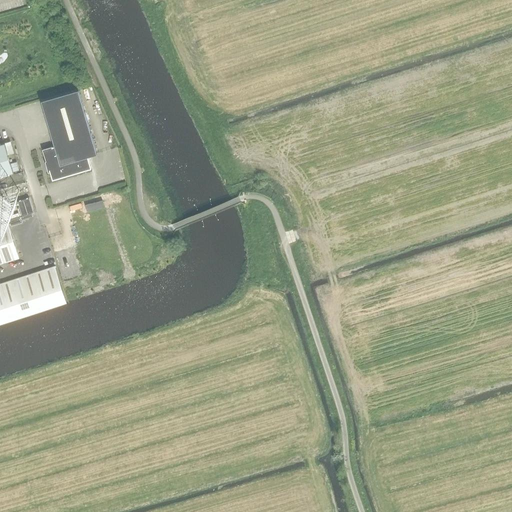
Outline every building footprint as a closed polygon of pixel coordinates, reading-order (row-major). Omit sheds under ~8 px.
[(43,150),(47,162),(52,180),(91,169),(87,157),(97,154),(78,90),(41,101),(54,147),(43,150)] [(0,144),(0,176),(13,173),(4,143),(0,144)] [(29,198),(18,202),(22,215),(33,212),(29,198)] [(103,200),(85,205),(87,212),(105,207),(103,200)] [(0,225),(0,263),(19,258),(8,223),(0,225)] [(55,266),(44,270),(56,306),(61,304),(66,302),(55,266)] [(44,270),(33,273),(45,309),(50,308),(56,306),(44,270)] [(33,273),(23,277),(34,313),(40,311),(45,309),(33,273)] [(23,277),(12,280),(24,316),(29,314),(34,313),(23,277)] [(12,280),(1,283),(13,320),(18,318),(24,316),(12,280)] [(1,283),(0,283),(0,316),(2,323),(8,321),(13,320),(1,283)]
